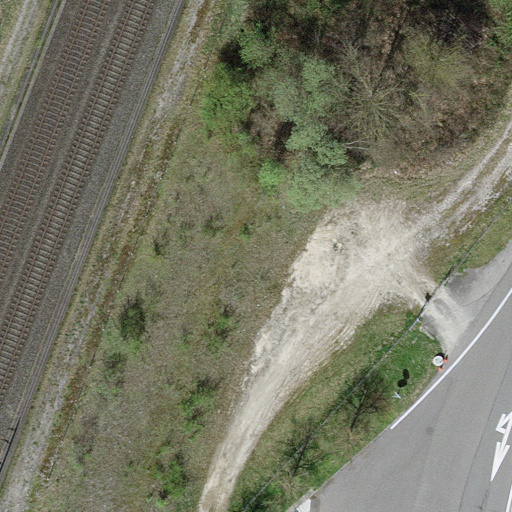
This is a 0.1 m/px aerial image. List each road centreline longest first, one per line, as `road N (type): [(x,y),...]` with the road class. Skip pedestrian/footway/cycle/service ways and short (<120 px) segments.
road 1 (track): [(202,0),(7,511)]
road 2 (track): [(401,244),(299,327),(243,415),(205,511)]
road 3 (track): [(485,369),(401,244),(511,142)]
